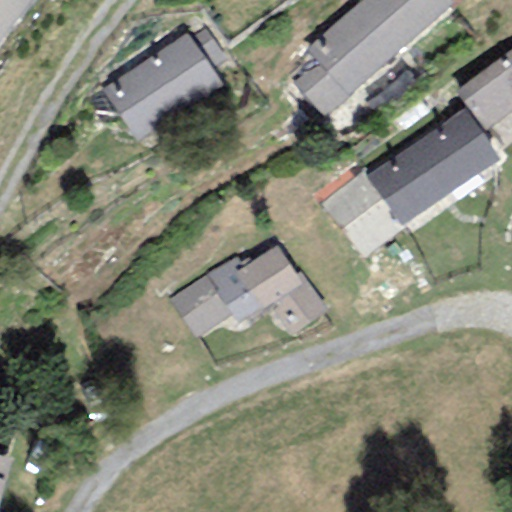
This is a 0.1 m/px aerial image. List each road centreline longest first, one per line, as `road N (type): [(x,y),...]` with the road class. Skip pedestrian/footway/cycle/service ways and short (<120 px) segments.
road 1 (unclassified): [(92,511),(120,476),(192,425),(449,323),(511,331)]
road 2 (unclassified): [(117,0),(0,177)]
